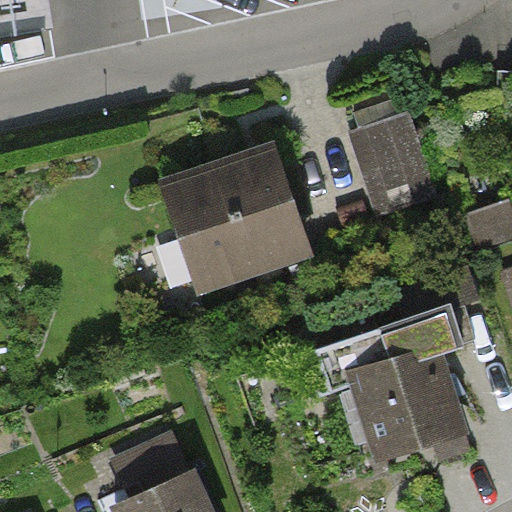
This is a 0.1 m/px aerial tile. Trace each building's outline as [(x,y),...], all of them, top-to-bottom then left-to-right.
[(0,0),(0,37),(51,29),(45,0),(0,0)] [(410,107),(346,128),(377,214),(438,196),(410,107)] [(272,134),(157,174),(198,291),(311,248),(272,134)] [(451,312),(241,386),(259,434),(295,421),(313,470),(369,451),(377,474),(476,440),(449,366),(468,359),(451,312)] [(212,511),(182,447),(101,485),(113,511),(212,511)]
